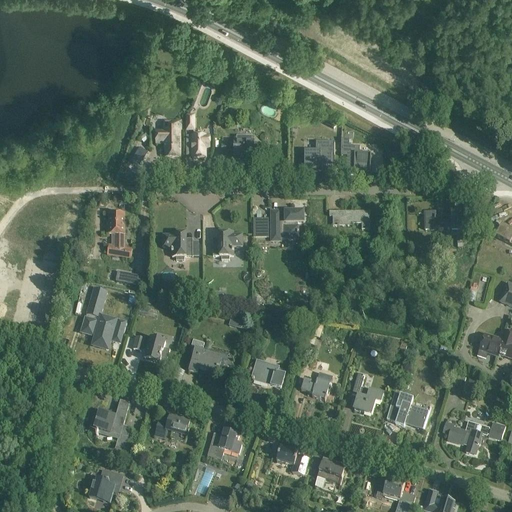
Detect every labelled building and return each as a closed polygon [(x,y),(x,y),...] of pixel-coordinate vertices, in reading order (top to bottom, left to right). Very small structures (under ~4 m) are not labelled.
[(220,58),(217,63),(216,65),(215,67),(223,72),(225,69),(228,62),(220,58)] [(164,76),(164,87),(174,87),(174,76),(164,76)] [(235,85),(233,93),(243,95),(245,88),(235,85)] [(311,126),(330,134),(335,122),(316,115),(311,126)] [(180,149),(180,131),(180,122),(165,122),(165,131),(165,133),(156,133),(156,145),(165,145),(165,159),(180,159),(180,149)] [(150,139),(146,134),(140,139),(144,143),(150,139)] [(210,149),(210,138),(206,138),(206,137),(192,137),(192,159),(206,159),(206,149),(210,149)] [(255,142),(253,142),(252,137),(237,137),(237,142),(234,142),(234,144),(222,144),(222,155),(235,155),(235,158),(254,158),(254,157),(261,157),(261,145),(255,145),(255,142)] [(335,141),(317,141),(317,150),(305,150),(305,169),(328,169),(328,153),(335,153),(335,141)] [(370,174),(370,154),(358,154),(359,147),(341,147),(341,159),(347,159),(347,174),(370,174)] [(435,214),(425,214),(425,231),(462,230),(461,210),(451,210),(452,222),(435,222),(435,214)] [(346,213),(330,213),(330,218),(332,218),(332,227),(352,227),(352,225),(362,224),(362,231),(370,230),(370,213),(364,213),(364,214),(360,214),(360,212),(350,213),(350,214),(346,214),(346,213)] [(298,223),(304,223),(304,213),(286,213),(286,221),(279,221),(279,213),(272,213),(272,242),(280,242),(280,239),(286,239),(298,239),(298,235),(299,235),(299,232),(298,232),(298,223)] [(125,248),(125,215),(109,214),(109,233),(112,233),(112,245),(110,245),(108,255),(130,260),(133,249),(125,248)] [(511,227),(510,230),(502,226),(496,238),(511,246),(511,227)] [(193,240),(186,240),(186,235),(185,235),(185,232),(178,232),(178,235),(172,235),(172,237),(163,237),(163,249),(172,249),(172,258),(176,258),(176,262),(185,262),(184,258),(193,258),(193,240)] [(213,240),(213,242),(213,258),(222,258),(222,262),(230,262),(230,258),(234,258),(234,248),(243,248),(243,236),(234,236),(234,234),(228,234),(228,232),(221,232),(221,234),(219,234),(219,240),(213,240)] [(459,233),(460,242),(456,242),(456,248),(467,248),(467,242),(469,242),(469,232),(459,233)] [(289,259),(289,249),(279,249),(280,259),(289,259)] [(117,283),(140,287),(142,278),(118,274),(117,283)] [(511,308),(511,285),(508,284),(500,303),(511,308)] [(474,302),(477,291),(471,289),(468,301),(474,302)] [(112,342),(116,328),(98,323),(99,319),(100,319),(107,294),(94,290),(86,320),(85,320),(82,334),(90,336),(90,335),(96,337),(94,342),(95,342),(94,347),(109,351),(111,341),(112,342)] [(202,291),(190,291),(190,300),(202,300),(202,291)] [(223,303),(223,293),(207,292),(206,302),(223,303)] [(153,300),(143,298),(142,304),(151,306),(153,300)] [(112,342),(120,345),(126,324),(118,322),(116,328),(112,342)] [(310,336),(320,339),(323,327),(313,324),(310,336)] [(498,358),(499,356),(507,333),(504,332),(501,340),(486,335),(480,352),(488,355),(498,358)] [(511,334),(507,333),(499,356),(511,360),(511,334)] [(165,343),(151,339),(150,341),(137,338),(134,350),(142,352),(142,351),(148,353),(145,361),(160,365),(161,361),(167,362),(170,351),(164,350),(165,343)] [(204,355),(204,351),(195,349),(189,373),(198,375),(200,369),(218,374),(221,359),(204,355)] [(280,376),(282,371),(257,363),(252,381),(281,389),(284,377),(280,376)] [(325,403),(333,379),(319,375),(317,382),(317,385),(305,381),(301,392),(313,396),(313,399),(325,402),(325,403)] [(354,411),(372,416),(376,403),(380,405),(382,395),(361,389),(364,378),(357,376),(352,396),(359,398),(354,411)] [(480,381),(469,378),(465,393),(476,396),(480,381)] [(405,426),(423,432),(428,414),(410,409),(413,400),(398,396),(395,409),(400,411),(396,426),(404,428),(405,426)] [(123,427),(130,405),(121,402),(116,418),(95,412),(90,432),(97,434),(96,437),(98,437),(99,433),(120,439),(117,451),(125,453),(127,445),(131,430),(123,427)] [(187,437),(191,423),(171,417),(169,425),(159,423),(156,437),(166,440),(167,433),(172,434),(171,439),(186,444),(188,437),(187,437)] [(501,442),(505,427),(492,423),(490,431),(489,430),(490,429),(468,423),(465,434),(454,430),(455,426),(447,423),(444,434),(450,436),(448,442),(468,448),(466,454),(476,457),(482,436),(487,438),(488,436),(489,436),(488,438),(501,442)] [(239,456),(242,446),(237,445),(240,437),(224,432),(223,437),(214,435),(208,458),(222,463),(226,452),(239,456)] [(304,478),(307,470),(309,460),(306,459),(306,458),(301,457),(301,458),(298,457),(298,454),(287,450),(287,449),(282,448),(281,451),(278,463),(293,467),(292,474),(304,478)] [(345,471),(346,468),(329,462),(327,467),(322,466),(315,488),(323,491),(326,483),(340,487),(343,478),(345,471)] [(203,467),(197,465),(193,481),(197,482),(199,475),(200,475),(203,467)] [(199,483),(209,486),(214,470),(204,467),(199,483)] [(124,478),(103,471),(100,480),(97,479),(95,485),(94,485),(90,498),(97,500),(98,498),(103,500),(103,502),(110,505),(115,488),(119,489),(118,490),(119,490),(123,478),(124,478)] [(413,507),(416,498),(403,494),(405,485),(382,478),(376,498),(383,500),(383,498),(400,503),(397,511),(411,511),(412,511),(413,507)] [(240,483),(235,489),(240,493),(245,488),(240,483)] [(256,488),(248,486),(245,495),(253,497),(256,488)] [(453,511),(454,511),(452,511),(454,504),(442,501),(442,502),(436,500),(438,494),(430,492),(428,500),(424,511),(453,511)]
